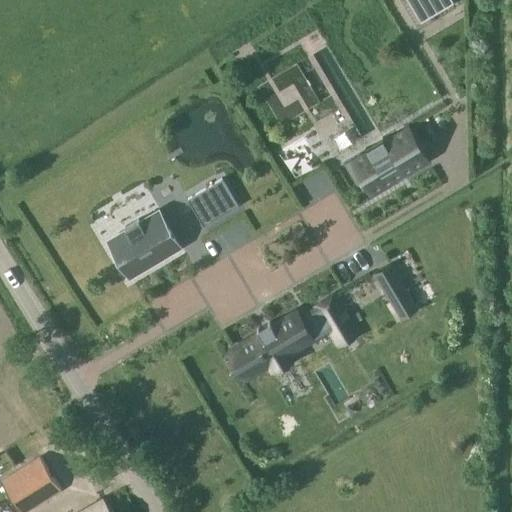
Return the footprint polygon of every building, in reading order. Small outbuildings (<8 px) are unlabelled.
[(407,0),(420,22),(454,2),(453,0),(407,0)] [(409,125),(385,140),(383,138),(382,138),(384,141),(368,151),(366,148),(367,150),(345,163),(358,184),(363,181),(371,194),(388,183),(429,158),(409,125)] [(204,226),(239,205),(222,178),(188,198),(204,226)] [(109,242),(111,241),(120,256),(118,257),(129,275),(147,265),(149,267),(163,259),(161,256),(181,245),(160,210),(141,222),(139,218),(125,227),(127,230),(109,241),(109,242)] [(375,272),(377,275),(391,300),(407,291),(392,266),(391,263),(375,272)] [(234,349),(249,374),(270,362),(273,368),(292,357),(289,351),(329,327),(338,343),(357,331),(334,294),(316,305),(317,308),(300,319),(296,312),(273,326),(270,321),(257,328),(260,333),(234,349)] [(25,511),(61,489),(41,456),(1,481),(20,511),(25,511)] [(111,511),(104,499),(80,511),(111,511)]
